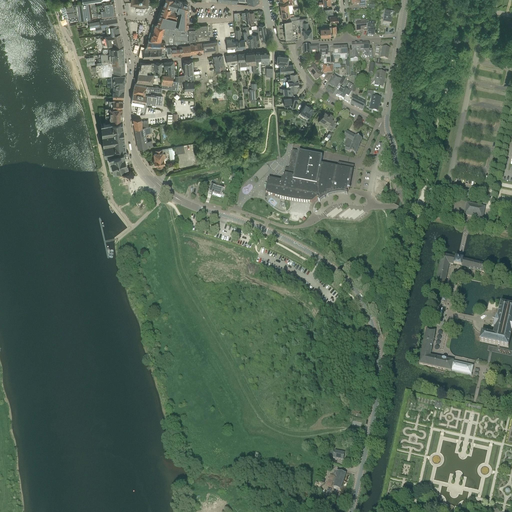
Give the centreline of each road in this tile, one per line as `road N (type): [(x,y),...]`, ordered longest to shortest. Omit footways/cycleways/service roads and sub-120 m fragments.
road 1 (tertiary): [(377,348),(361,298),(322,260),(190,206),(154,182),(130,140),(130,59)]
road 2 (tertiary): [(351,511),(376,406),(377,348)]
road 3 (tertiary): [(377,348),(391,342),(423,210)]
road 4 (residential): [(130,59),(278,45)]
road 5 (residential): [(293,44),(306,80),(386,127)]
road 6 (track): [(423,190),(451,66)]
road 7 (track): [(484,224),(511,103)]
